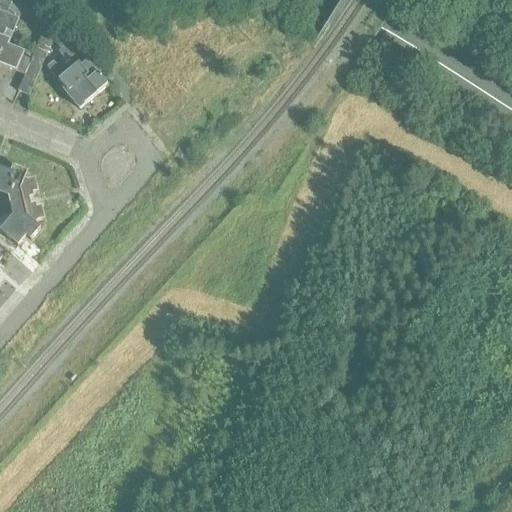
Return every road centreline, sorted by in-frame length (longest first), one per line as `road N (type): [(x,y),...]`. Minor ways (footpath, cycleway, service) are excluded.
road 1 (tertiary): [(341,0),(511,111)]
road 2 (residential): [(0,338),(112,203)]
road 3 (residential): [(112,203),(146,169),(144,150),(118,134),(90,155)]
